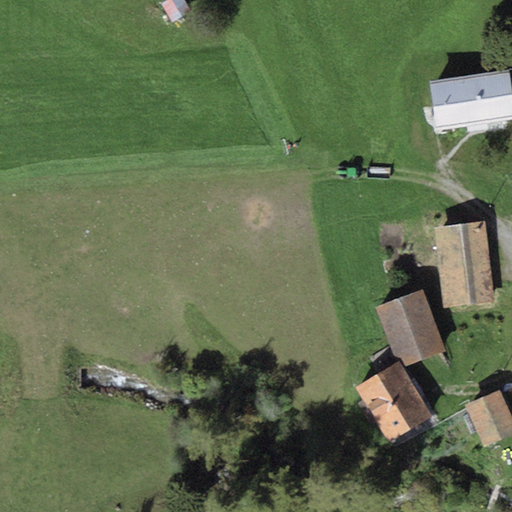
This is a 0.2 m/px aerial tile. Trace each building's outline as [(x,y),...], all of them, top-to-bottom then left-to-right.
[(181,0),(168,0),(162,4),(172,20),(188,10),(181,0)] [(511,87),(510,69),(428,80),(435,129),(511,119),(511,87)] [(485,221),(435,227),(444,307),(495,301),(485,221)] [(422,290),(376,307),(397,362),(399,361),(402,367),(445,350),(422,290)] [(397,362),(355,387),(388,442),(432,416),(402,367),(399,361),(397,362)] [(511,414),(500,389),(465,405),(485,447),(511,433),(511,414)]
